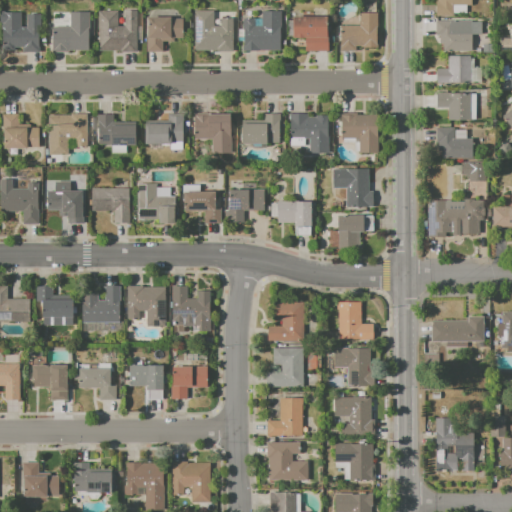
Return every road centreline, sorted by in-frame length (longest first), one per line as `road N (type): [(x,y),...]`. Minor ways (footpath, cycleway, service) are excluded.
road 1 (tertiary): [(399,0),(406,511)]
road 2 (residential): [(403,274),(324,277),(248,259),(0,259)]
road 3 (residential): [(399,83),(0,84)]
road 4 (residential): [(248,259),(235,314),(235,511)]
road 5 (residential): [(235,433),(0,434)]
